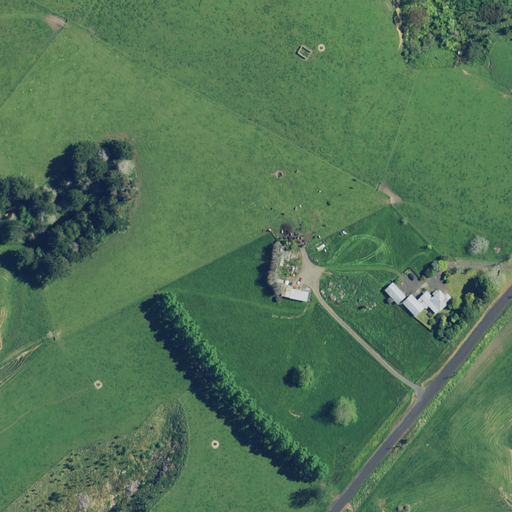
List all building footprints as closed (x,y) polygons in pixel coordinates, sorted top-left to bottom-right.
[(323,243),(313,249),(315,252),(325,247),(323,243)] [(298,250),(289,248),(287,258),(296,260),(298,250)] [(308,293),(292,289),(292,286),(287,285),(288,281),(285,280),(283,288),(281,296),(306,302),(308,293)] [(384,290),(389,296),(385,300),(390,304),(394,301),(397,304),(405,297),(392,283),(384,290)] [(449,301),(451,299),(446,294),(444,296),(438,289),(433,294),(434,295),(432,297),(431,296),(426,291),(416,301),(411,295),(402,303),(415,317),(427,305),(436,314),(438,312),(439,312),(450,302),(449,301)]
